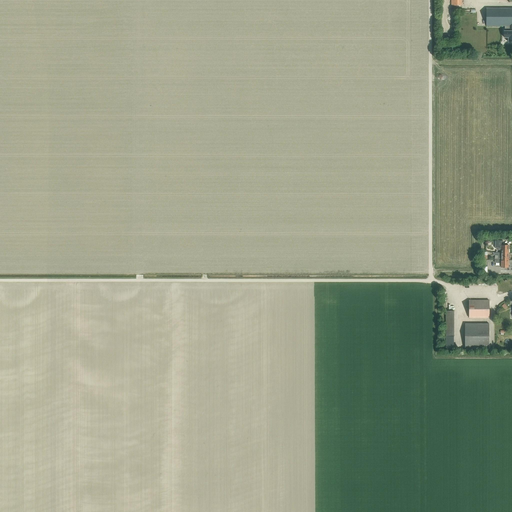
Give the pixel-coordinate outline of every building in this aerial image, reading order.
[(511,8),(486,9),(486,26),(505,26),(505,31),(504,31),(504,38),(505,38),(505,36),(508,36),(508,42),(511,42),(511,8)] [(509,253),(509,245),(503,245),(503,241),(495,241),(495,248),(500,248),(500,250),(501,250),(501,253),(509,253)] [(469,318),(489,318),(489,300),(469,301),(469,318)] [(454,311),(446,311),(446,336),(454,336),(454,311)] [(489,324),(465,324),(465,349),(489,349),(489,324)]
